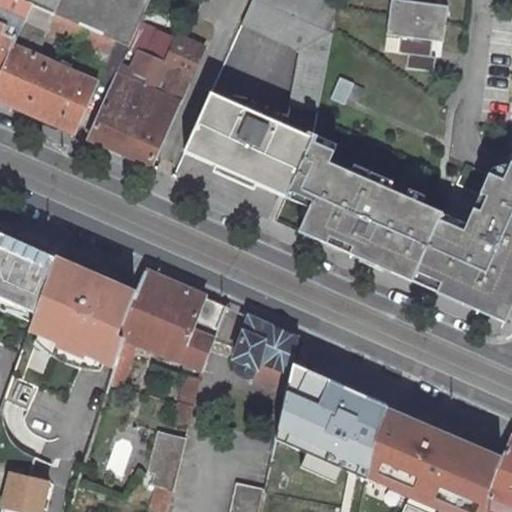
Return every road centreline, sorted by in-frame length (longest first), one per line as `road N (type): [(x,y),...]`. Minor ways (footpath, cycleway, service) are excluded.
road 1 (primary): [(511,360),(0,135)]
road 2 (primary): [(0,182),(494,402)]
